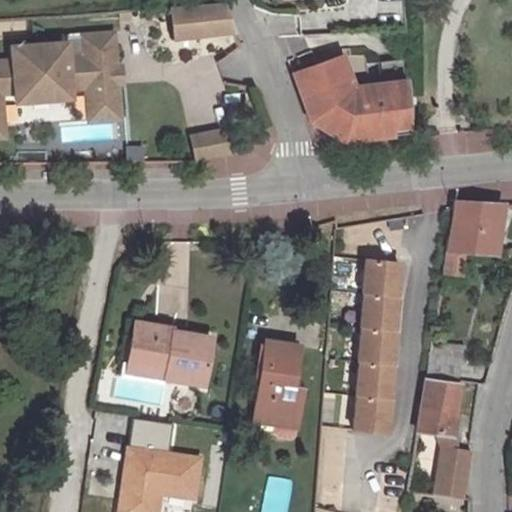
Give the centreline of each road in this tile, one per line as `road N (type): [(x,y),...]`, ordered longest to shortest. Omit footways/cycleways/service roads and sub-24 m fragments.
road 1 (residential): [(302,189),(0,201)]
road 2 (residential): [(511,168),(302,189)]
road 3 (residential): [(302,189),(298,151),(243,0)]
road 4 (residential): [(511,360),(488,444),(487,511)]
